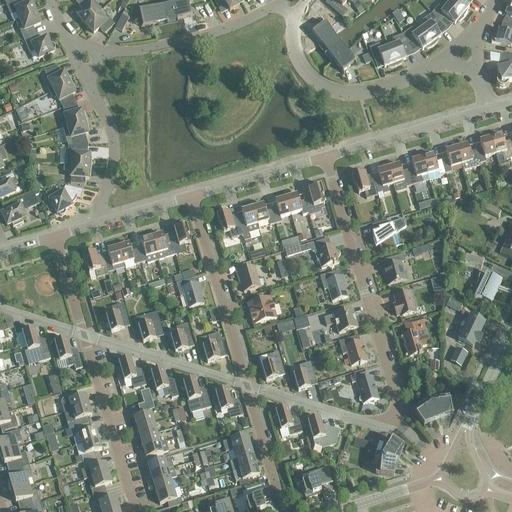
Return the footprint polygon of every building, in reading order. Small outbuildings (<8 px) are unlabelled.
[(14,23),(20,21),(36,14),(31,3),(28,4),(26,0),(18,0),(6,5),(14,23)] [(78,17),(86,26),(99,14),(94,9),(97,6),(91,0),(81,0),(75,3),(83,12),(78,17)] [(241,2),(239,0),(212,0),(220,12),(227,8),(230,13),(238,8),(236,5),(241,2)] [(358,1),(356,0),(331,0),(333,1),(329,7),(342,19),(347,12),(342,7),(347,1),(354,6),(358,1)] [(452,0),(453,0),(448,5),(464,19),(465,17),(466,16),(467,14),(468,12),(468,11),(467,10),(469,8),(466,6),(471,0),(452,0)] [(164,6),(167,22),(191,17),(187,1),(164,6)] [(439,6),(432,15),(446,30),(452,23),(455,25),(457,23),(457,24),(459,23),(460,22),(462,21),(463,20),(464,19),(448,5),(444,10),(439,6)] [(164,6),(140,12),(144,28),(167,22),(164,6)] [(18,28),(23,41),(36,35),(33,28),(41,25),(36,14),(20,21),(22,27),(18,28)] [(99,14),(86,26),(94,35),(99,29),(104,35),(115,26),(106,16),(103,19),(99,14)] [(121,33),(122,34),(129,19),(122,15),(115,30),(115,31),(116,29),(121,32),(121,33)] [(426,27),(421,30),(433,47),(435,46),(436,45),(437,44),(438,42),(439,41),(439,40),(438,40),(441,38),(439,35),(446,30),(432,15),(423,21),(426,27)] [(326,25),(313,35),(327,54),(340,44),(326,25)] [(511,27),(505,25),(502,33),(499,31),(497,34),(496,34),(495,35),(494,36),(493,38),(493,40),(492,41),(491,43),(491,45),(492,45),(492,44),(500,46),(500,45),(511,49),(511,27)] [(412,29),(403,36),(413,54),(420,49),(422,52),(425,50),(425,51),(427,50),(429,50),(430,49),(432,48),(433,47),(421,30),(416,34),(412,29)] [(36,35),(23,41),(30,54),(35,52),(38,61),(53,54),(53,53),(53,52),(54,52),(55,51),(55,50),(55,49),(55,48),(55,47),(54,47),(54,46),(53,45),(52,45),(51,45),(50,45),(48,42),(46,43),(44,40),(39,42),(36,35)] [(395,46),(388,48),(396,68),(398,67),(399,66),(401,65),(402,64),(403,63),(403,62),(406,61),(404,57),(413,54),(403,36),(392,40),(395,46)] [(327,54),(342,73),(355,63),(340,44),(327,54)] [(396,68),(388,48),(382,51),(380,45),(369,49),(377,68),(383,66),(384,69),(387,68),(387,69),(389,69),(391,69),(393,69),(394,68),(396,68)] [(496,81),(496,83),(496,84),(497,85),(497,86),(498,87),(499,88),(500,89),(501,89),(502,89),(504,89),(505,89),(506,88),(507,88),(508,87),(508,86),(509,84),(509,83),(511,82),(511,57),(501,56),(500,64),(502,65),(501,69),(497,70),(499,77),(498,78),(497,79),(497,80),(496,81)] [(47,90),(49,94),(71,83),(67,75),(65,76),(64,73),(61,75),(58,68),(44,73),(48,81),(51,88),(47,90)] [(59,103),(63,109),(76,104),(72,96),(75,95),(73,92),(75,91),(71,83),(49,94),(52,99),(56,97),(59,103)] [(62,124),(63,129),(87,123),(84,114),(84,115),(82,115),(81,112),(79,113),(76,104),(63,109),(65,117),(66,123),(62,124)] [(68,148),(73,147),(88,146),(85,136),(88,135),(87,132),(89,132),(87,123),(63,129),(68,148)] [(502,136),(491,139),(496,156),(502,154),(504,162),(511,159),(511,148),(510,141),(504,143),(502,136)] [(482,150),(476,152),(480,165),(486,163),(485,159),(496,156),(491,139),(480,142),(482,150)] [(67,161),(67,166),(91,168),(92,159),(91,159),(90,159),(90,156),(87,156),(88,146),(73,147),(73,155),(72,161),(67,161)] [(467,146),(457,149),(462,166),(463,172),(480,167),(480,165),(476,152),(470,153),(467,146)] [(448,160),(442,162),(446,175),(452,173),(451,169),(462,166),(457,149),(446,152),(448,160)] [(433,156),(422,159),(429,182),(429,183),(440,180),(439,177),(446,175),(442,162),(436,163),(433,156)] [(423,183),(429,182),(422,159),(411,162),(414,170),(408,172),(412,187),(423,184),(423,183)] [(91,168),(67,166),(64,166),(63,172),(71,173),(71,178),(70,185),(85,186),(85,180),(88,180),(88,177),(90,177),(91,177),(91,168)] [(399,166),(388,169),(393,186),(404,183),(406,189),(412,187),(408,172),(401,173),(399,166)] [(379,180),(373,182),(376,189),(375,190),(377,195),(383,193),(384,195),(389,194),(387,188),(393,186),(388,169),(377,172),(379,180)] [(0,186),(0,200),(15,194),(12,188),(18,185),(13,174),(0,180),(3,185),(0,186)] [(373,182),(372,176),(366,178),(365,175),(361,176),(360,174),(351,177),(355,188),(356,187),(359,195),(365,193),(367,200),(378,197),(377,195),(375,190),(376,189),(373,182)] [(303,196),(305,202),(307,210),(307,209),(309,215),(309,217),(320,214),(318,207),(324,205),(322,197),(324,197),(321,186),(312,188),(313,190),(309,192),(309,195),(303,196)] [(52,190),(45,194),(57,216),(58,215),(59,216),(60,216),(61,217),(62,217),(63,217),(64,216),(65,215),(65,214),(66,214),(66,213),(66,212),(65,211),(68,209),(67,207),(71,205),(72,204),(73,204),(74,203),(75,201),(76,200),(76,199),(81,200),(83,192),(65,188),(64,193),(56,197),(52,190)] [(297,196),(286,199),(291,216),(302,213),(303,217),(309,215),(307,209),(307,210),(305,202),(299,203),(297,196)] [(23,213),(29,210),(24,199),(11,204),(14,210),(2,215),(7,227),(12,225),(14,229),(23,225),(21,221),(26,219),(23,213)] [(277,210),(271,212),(275,225),(281,223),(280,219),(291,216),(286,199),(275,202),(277,210)] [(264,206),(253,209),(258,226),(268,223),(269,227),(275,225),(271,212),(266,213),(264,206)] [(485,212),(498,219),(501,212),(488,206),(485,212)] [(240,229),(242,237),(243,237),(244,242),(250,241),(249,235),(259,232),(258,226),(253,209),(242,212),(244,220),(238,221),(240,229)] [(231,240),(242,237),(240,229),(238,221),(237,216),(230,218),(230,215),(226,216),(225,214),(216,216),(220,228),(221,227),(223,235),(229,233),(231,240)] [(372,227),(374,234),(372,234),(375,243),(378,242),(381,253),(399,247),(396,248),(392,237),(406,228),(405,228),(403,221),(391,224),(390,222),(372,227)] [(169,236),(170,238),(173,249),(175,256),(186,253),(184,246),(190,244),(188,237),(190,236),(186,225),(175,228),(175,231),(174,231),(175,234),(169,236)] [(321,231),(314,232),(316,239),(323,237),(321,231)] [(163,235),(152,238),(158,261),(175,256),(173,249),(170,238),(164,240),(163,235)] [(500,255),(511,260),(511,235),(509,242),(506,241),(500,255)] [(143,249),(137,251),(141,264),(147,263),(148,264),(158,261),(152,238),(141,242),(143,249)] [(291,240),(283,243),(285,248),(293,246),(291,240)] [(331,250),(328,240),(306,246),(307,250),(317,255),(318,259),(316,263),(320,265),(321,270),(327,269),(332,271),(335,266),(339,264),(338,260),(340,255),(331,250)] [(129,245),(118,248),(123,265),(134,262),(135,266),(141,264),(137,251),(131,253),(129,245)] [(109,259),(104,261),(106,269),(107,274),(108,274),(114,272),(112,268),(123,265),(118,248),(107,251),(109,259)] [(104,261),(102,255),(96,257),(95,254),(94,255),(93,252),(82,256),(85,267),(87,266),(89,274),(95,272),(97,279),(108,276),(108,274),(107,274),(106,269),(104,261)] [(405,262),(403,255),(384,261),(386,268),(383,269),(385,274),(384,275),(388,287),(405,282),(403,274),(404,273),(401,264),(405,262)] [(466,256),(465,263),(482,267),(484,261),(466,256)] [(238,273),(244,294),(260,289),(254,268),(238,273)] [(341,278),(339,272),(320,278),(324,292),(328,290),(332,303),(348,299),(344,286),(345,286),(343,278),(341,278)] [(496,290),(498,281),(493,279),(493,278),(486,275),(484,279),(479,277),(474,295),(476,296),(475,299),(483,301),(483,300),(491,304),(497,291),(496,290)] [(197,285),(195,279),(176,284),(180,298),(184,297),(188,310),(204,305),(200,293),(201,292),(199,284),(197,285)] [(90,294),(92,301),(112,295),(110,288),(90,294)] [(393,306),(397,318),(400,317),(400,318),(416,314),(410,293),(394,298),(396,305),(393,306)] [(253,323),(253,326),(276,320),(270,298),(247,305),(250,314),(252,324),(253,323)] [(106,318),(111,334),(120,332),(119,331),(130,328),(123,305),(112,309),(114,315),(106,318)] [(358,330),(352,311),(324,319),(326,328),(336,325),(339,335),(358,330)] [(151,341),(164,337),(157,314),(144,318),(146,326),(138,328),(143,344),(152,342),(151,341)] [(458,341),(473,348),(475,343),(479,345),(483,336),(479,334),(485,323),(470,316),(458,341)] [(310,329),(306,317),(293,321),(296,333),(310,329)] [(424,328),(421,319),(409,322),(412,331),(424,328)] [(184,351),(194,348),(188,325),(176,329),(178,336),(170,338),(175,355),(184,352),(184,351)] [(51,360),(45,341),(38,343),(34,330),(22,334),(27,351),(24,352),(28,367),(51,360)] [(427,337),(419,339),(417,333),(402,337),(409,359),(423,355),(421,348),(430,345),(427,337)] [(216,361),(226,358),(219,334),(208,338),(210,346),(202,348),(207,364),(216,362),(216,361)] [(360,343),(358,337),(339,343),(343,356),(347,355),(351,368),(367,363),(361,343),(360,343)] [(74,367),(75,372),(82,369),(77,351),(70,353),(66,340),(54,344),(60,363),(66,361),(68,368),(74,367)] [(461,368),(467,355),(457,350),(450,362),(461,368)] [(261,366),(266,383),(275,380),(274,379),(285,376),(278,354),(267,357),(269,364),(261,366)] [(118,364),(124,383),(131,381),(133,390),(146,387),(142,371),(135,373),(131,360),(118,364)] [(293,376),(298,393),(307,390),(307,389),(317,386),(310,364),(299,367),(301,374),(293,376)] [(151,374),(156,393),(163,391),(165,399),(171,397),(172,400),(179,398),(174,381),(167,383),(163,370),(151,374)] [(367,404),(373,406),(374,402),(379,401),(372,378),(367,380),(366,374),(350,378),(352,385),(356,384),(360,397),(359,402),(362,403),(363,406),(367,404)] [(187,403),(189,408),(190,415),(211,409),(206,391),(199,393),(195,380),(183,384),(188,402),(187,403)] [(227,390),(215,394),(221,413),(227,411),(230,421),(243,417),(238,401),(231,403),(227,390)] [(0,395),(0,416),(7,414),(5,407),(11,406),(7,393),(1,395),(0,395)] [(69,402),(72,412),(89,407),(86,396),(78,399),(76,393),(63,397),(65,403),(69,402)] [(440,399),(430,403),(433,408),(436,419),(437,419),(437,418),(452,416),(449,398),(440,399)] [(424,427),(436,419),(433,408),(430,403),(421,407),(413,413),(424,427)] [(71,423),(73,430),(86,426),(90,425),(88,418),(92,417),(89,407),(72,412),(64,414),(67,425),(71,423)] [(287,430),(290,438),(302,434),(298,420),(291,422),(288,409),(275,413),(281,432),(287,430)] [(7,414),(0,416),(0,427),(3,427),(4,432),(18,428),(15,417),(9,419),(7,414)] [(134,419),(137,429),(154,424),(151,414),(134,419)] [(321,445),(322,450),(335,446),(340,431),(334,429),(324,432),(320,419),(308,423),(313,442),(321,445)] [(137,429),(140,439),(157,434),(154,424),(137,429)] [(82,445),(82,446),(99,441),(96,430),(88,433),(86,426),(73,430),(75,437),(73,438),(76,447),(82,445)] [(0,454),(18,449),(16,444),(22,442),(19,431),(5,435),(7,441),(0,443),(0,454)] [(140,439),(143,449),(160,444),(157,434),(140,439)] [(226,454),(228,453),(250,446),(247,436),(223,443),(226,454)] [(383,447),(380,457),(396,462),(395,462),(404,449),(388,439),(383,447)] [(81,457),(83,464),(96,460),(94,453),(102,451),(99,441),(82,446),(76,448),(79,458),(81,457)] [(160,444),(143,449),(146,460),(163,455),(160,444)] [(231,463),(236,462),(253,457),(250,446),(228,453),(231,463)] [(5,461),(8,473),(29,467),(25,454),(20,456),(18,449),(0,454),(0,457),(1,462),(5,461)] [(236,462),(239,471),(256,467),(253,457),(236,462)] [(396,462),(380,457),(377,466),(375,475),(393,478),(395,462),(396,462)] [(148,465),(151,476),(168,471),(166,466),(172,464),(170,459),(148,465)] [(89,469),(92,480),(109,475),(106,464),(98,467),(96,460),(83,464),(85,471),(89,469)] [(8,485),(10,493),(29,487),(27,481),(33,479),(29,467),(8,473),(12,484),(8,485)] [(256,467),(239,471),(239,472),(233,474),(236,484),(239,483),(240,489),(253,485),(252,479),(259,477),(256,467)] [(308,476),(309,481),(302,483),(304,492),(303,492),(306,502),(317,499),(315,495),(321,493),(319,488),(333,484),(328,471),(326,470),(308,476)] [(151,476),(154,486),(171,481),(168,471),(151,476)] [(91,491),(93,498),(106,494),(104,487),(112,485),(109,475),(92,480),(95,490),(91,491)] [(154,486),(157,496),(174,491),(171,481),(154,486)] [(16,500),(20,511),(40,505),(37,493),(31,494),(29,487),(10,493),(13,501),(16,500)] [(263,506),(271,503),(266,490),(252,495),(253,499),(246,502),(248,509),(247,510),(247,511),(262,511),(265,511),(263,506)] [(174,491),(157,496),(160,506),(167,504),(169,510),(182,506),(181,500),(177,501),(174,491)] [(100,507),(101,511),(106,511),(119,509),(116,498),(108,500),(106,494),(93,498),(95,506),(98,508),(100,507)] [(233,511),(229,500),(214,504),(217,511),(213,511),(233,511)]
